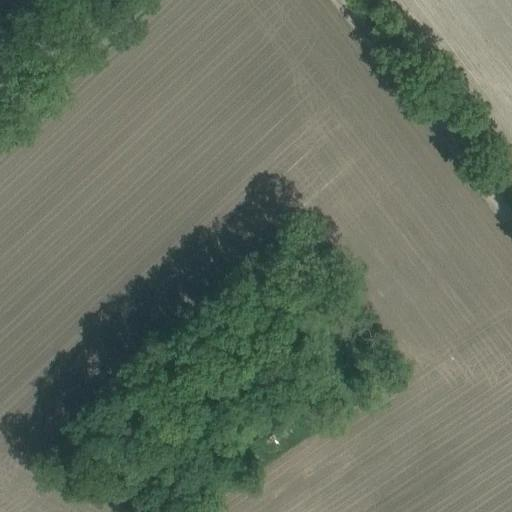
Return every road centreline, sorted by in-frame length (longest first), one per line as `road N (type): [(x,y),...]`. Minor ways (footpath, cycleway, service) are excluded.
road 1 (track): [(511,222),(341,0)]
road 2 (secondary): [(0,93),(101,0)]
